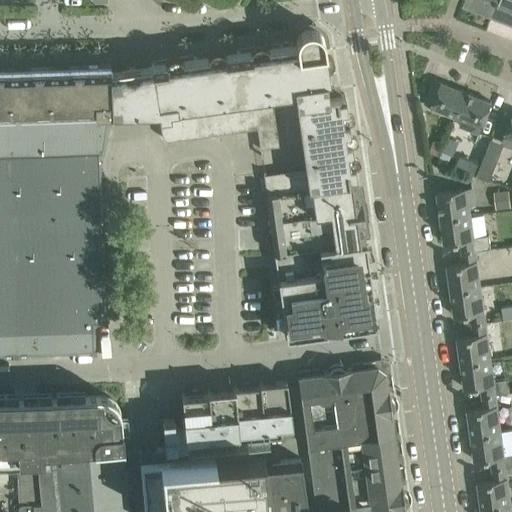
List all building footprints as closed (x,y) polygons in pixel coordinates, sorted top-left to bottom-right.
[(466,0),(466,1),(492,12),(496,0),(466,0)] [(511,19),(511,0),(496,0),(492,12),(511,19)] [(130,66),(111,69),(111,71),(110,71),(111,109),(117,108),(117,111),(137,110),(156,109),(158,109),(161,136),(166,140),(196,136),(257,127),(259,147),(278,145),(272,105),(187,116),(186,103),(240,96),(295,89),(306,168),(263,174),(266,194),(347,182),(357,181),(344,93),(328,95),(326,78),(329,78),(324,38),(294,43),(276,45),(234,51),(213,54),(192,57),(150,63),(130,66)] [(12,72),(0,72),(0,354),(95,351),(94,323),(106,323),(103,249),(102,204),(90,204),(88,174),(100,173),(99,142),(98,111),(117,111),(117,108),(111,109),(110,71),(111,71),(111,69),(109,69),(12,72)] [(463,90),(434,79),(425,103),(453,115),(463,90)] [(480,132),(492,102),(463,90),(453,115),(462,118),(460,124),(480,132)] [(511,146),(511,115),(507,129),(501,143),(504,143),(511,146)] [(433,139),(430,149),(439,152),(442,141),(433,139)] [(459,156),(455,168),(475,175),(480,163),(459,156)] [(481,165),(477,174),(489,179),(493,170),(481,165)] [(357,181),(347,182),(266,194),(274,253),(365,240),(362,221),(364,221),(361,200),(359,200),(357,181)] [(475,204),(473,187),(457,189),(437,192),(441,217),(447,217),(471,213),(469,205),(475,204)] [(441,217),(444,243),(450,242),(460,241),(462,252),(476,250),(496,247),(496,244),(489,244),(488,235),(474,237),(471,213),(447,217),(441,217)] [(274,253),(285,336),(377,324),(365,240),(274,253)] [(448,265),(451,290),(456,289),(481,286),(476,250),(462,252),(464,262),(448,265)] [(451,290),(455,315),(460,314),(471,313),(472,324),(486,322),(481,286),(456,289),(451,290)] [(511,305),(502,307),(504,319),(511,318),(511,305)] [(486,322),(472,324),(474,335),(458,337),(461,363),(467,362),(491,358),(488,334),(505,332),(503,320),(486,322)] [(461,363),(465,387),(470,387),(481,385),(482,396),(496,394),(491,358),(467,362),(461,363)] [(350,369),(350,367),(322,371),(322,372),(297,376),(315,506),(331,504),(331,509),(347,508),(348,511),(402,511),(403,511),(405,511),(401,483),(399,483),(390,417),(391,416),(388,388),(386,388),(384,371),(376,365),(350,369)] [(162,419),(164,447),(185,445),(212,442),(237,440),(264,438),(268,437),(293,435),(286,380),(260,383),(260,382),(259,382),(259,384),(233,386),(233,388),(208,389),(207,389),(207,391),(181,393),(184,423),(174,423),(174,418),(162,419)] [(99,393),(0,396),(0,463),(52,460),(52,451),(51,450),(123,444),(121,425),(120,412),(119,409),(118,405),(117,402),(114,400),(112,397),(109,396),(106,394),(102,393),(99,393)] [(468,409),(471,435),(477,434),(501,430),(498,407),(496,394),(482,396),(484,407),(468,409)] [(477,434),(471,435),(475,460),(481,459),(491,458),(492,468),(506,467),(504,454),(511,453),(511,429),(501,431),(501,430),(477,434)] [(307,511),(307,503),(301,458),(270,461),(268,437),(264,438),(212,442),(164,447),(138,449),(144,511),(307,511)] [(52,460),(17,463),(18,484),(18,511),(128,511),(123,444),(52,451),(52,460)] [(506,467),(492,468),(494,479),(478,482),(482,507),(487,506),(511,503),(506,467)] [(482,507),(482,511),(511,511),(511,510),(511,511),(511,503),(487,506),(482,507)]
